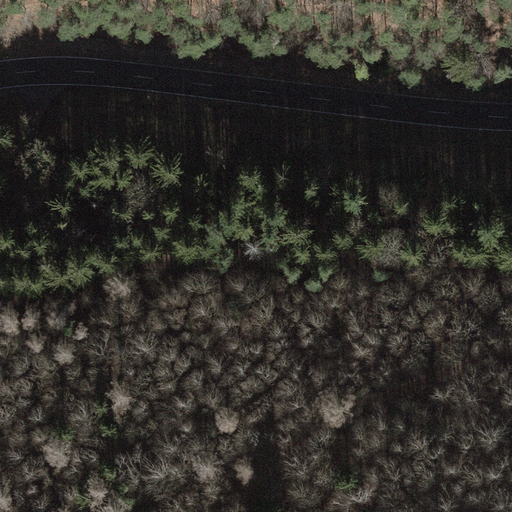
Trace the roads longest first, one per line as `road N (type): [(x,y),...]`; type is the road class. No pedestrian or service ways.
road 1 (track): [(511,262),(165,261),(76,275),(0,302)]
road 2 (tertiary): [(0,74),(76,70),(511,116)]
road 3 (track): [(229,511),(297,445),(352,411),(511,355)]
